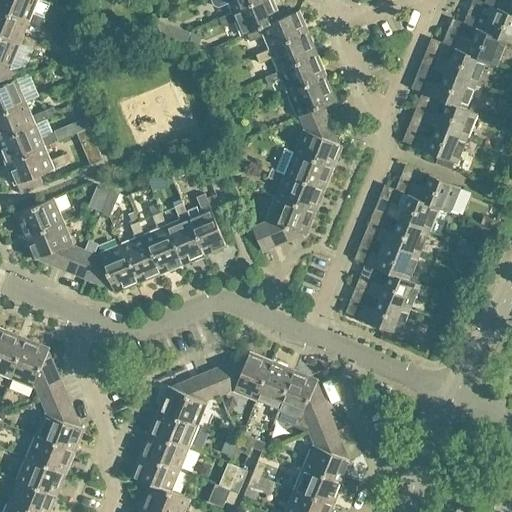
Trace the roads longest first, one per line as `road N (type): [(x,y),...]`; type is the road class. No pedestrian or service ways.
road 1 (residential): [(313,336),(225,300),(130,335),(91,323)]
road 2 (residential): [(313,336),(385,153),(379,125)]
road 3 (residential): [(91,323),(77,351),(116,444),(106,468),(117,494),(110,511)]
road 4 (residential): [(365,511),(381,468),(349,386),(361,356)]
road 5 (residential): [(379,125),(430,0)]
road 6 (residential): [(410,511),(415,475),(455,394)]
road 7 (residential): [(455,394),(511,284)]
